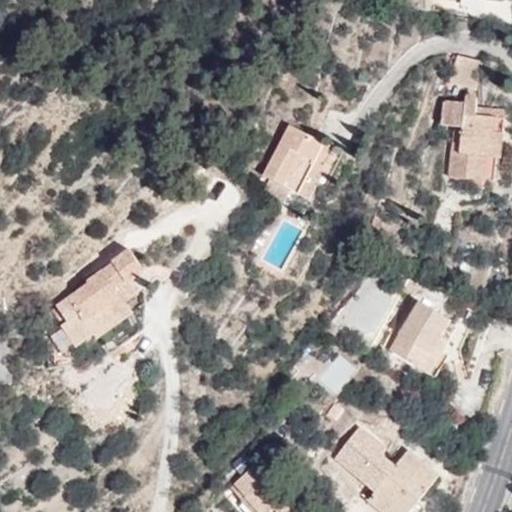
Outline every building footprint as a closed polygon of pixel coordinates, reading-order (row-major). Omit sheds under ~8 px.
[(476,89),(484,62),(458,55),(451,84),(476,89)] [(477,115),(478,108),(479,96),(474,93),(469,94),(468,97),(467,104),(445,102),(443,124),(456,126),(465,126),(463,141),(454,141),(451,176),(495,181),(497,157),(502,157),(506,118),(477,115)] [(506,110),(478,108),(477,115),(506,118),(506,110)] [(304,195),(321,163),(331,145),(291,124),(265,174),(271,178),(291,188),(304,195)] [(465,126),(456,126),(454,141),(463,141),(465,126)] [(327,166),(321,163),(304,195),(310,199),(327,166)] [(291,188),(271,178),(264,191),(284,201),(291,188)] [(126,279),(130,282),(146,271),(129,248),(113,260),(115,262),(104,270),(103,269),(88,281),(89,282),(59,304),(70,320),(63,325),(78,345),(94,333),(110,355),(147,327),(146,303),(133,312),(126,302),(115,287),(126,279)] [(138,293),(130,282),(126,279),(115,287),(126,302),(138,293)] [(391,349),(422,368),(442,334),(452,319),(421,300),(391,349)] [(70,320),(59,304),(51,310),(63,325),(70,320)] [(323,332),(337,340),(343,331),(329,322),(323,332)] [(442,334),(422,368),(430,374),(451,339),(442,334)] [(386,511),(409,511),(440,473),(410,450),(371,500),(386,511)] [(235,485),(246,498),(249,495),(263,511),(299,511),(291,501),(296,496),(274,471),(272,473),(261,462),(235,485)] [(263,511),(249,495),(246,498),(243,500),(254,511),(263,511)]
